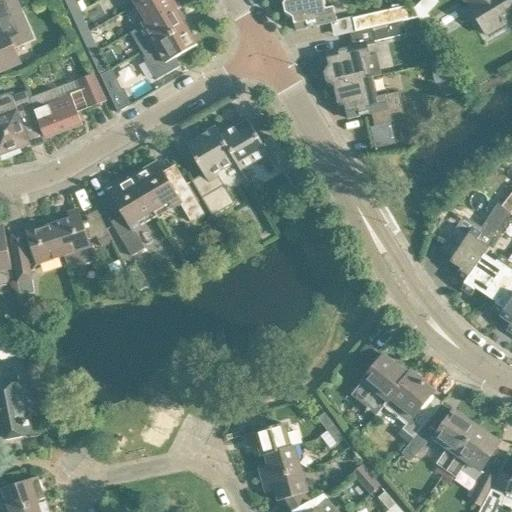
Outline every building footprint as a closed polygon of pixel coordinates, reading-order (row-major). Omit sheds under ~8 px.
[(0,0),(0,20),(21,11),(15,0),(0,0)] [(74,0),(72,0),(67,3),(73,16),(81,13),(74,0)] [(145,0),(137,5),(147,23),(148,24),(175,7),(176,8),(180,6),(175,0),(145,0)] [(326,9),(323,0),(282,0),(287,19),(293,18),(296,30),(337,21),(334,7),(326,9)] [(511,0),(465,0),(470,4),(469,4),(489,38),(511,25),(509,21),(511,18),(511,0)] [(372,28),(403,21),(418,18),(411,5),(353,18),(353,19),(356,32),(372,28)] [(144,26),(131,33),(142,52),(186,26),(176,8),(175,7),(148,24),(147,23),(143,25),(144,26)] [(21,11),(0,20),(0,70),(19,62),(13,47),(33,39),(21,11)] [(81,13),(73,16),(79,29),(87,26),(81,13)] [(403,21),(372,28),(375,42),(406,35),(403,21)] [(155,45),(142,52),(140,53),(157,81),(180,67),(175,58),(197,45),(186,26),(155,45)] [(329,65),(323,67),(328,88),(334,86),(367,79),(367,78),(362,59),(371,57),(367,44),(375,42),(372,28),(356,32),(359,45),(326,53),(329,65)] [(93,38),(85,42),(91,55),(99,52),(93,38)] [(102,58),(94,61),(101,75),(108,71),(102,58)] [(108,71),(101,75),(107,88),(114,84),(108,71)] [(55,89),(30,98),(30,99),(39,122),(38,122),(45,138),(82,124),(77,111),(87,107),(88,109),(107,101),(94,74),(77,81),(81,91),(59,99),(55,89)] [(374,126),(406,119),(399,92),(377,97),(373,77),(367,78),(367,79),(334,86),(339,108),(345,106),(348,119),(371,113),(374,126)] [(122,90),(110,96),(118,113),(132,105),(124,89),(122,90)] [(0,155),(30,144),(24,128),(38,122),(39,122),(30,99),(30,98),(28,91),(12,97),(11,93),(0,96),(0,155)] [(221,135),(234,157),(239,165),(258,154),(270,174),(288,164),(288,163),(272,136),(262,142),(248,119),(221,135)] [(214,168),(234,157),(221,135),(216,127),(186,144),(209,182),(219,176),(214,168)] [(172,186),(157,161),(132,175),(154,211),(170,202),(174,208),(181,204),(191,221),(204,214),(184,179),(172,186)] [(293,167),(286,171),(293,182),(300,177),(293,167)] [(154,211),(132,175),(108,189),(123,215),(111,222),(132,256),(145,249),(134,231),(141,227),(138,221),(154,211)] [(194,182),(193,183),(213,217),(235,203),(225,186),(203,199),(194,183),(194,182)] [(456,276),(465,282),(466,282),(485,255),(490,248),(489,248),(511,215),(511,212),(511,193),(506,201),(501,207),(496,203),(477,231),(473,228),(469,235),(457,227),(446,243),(441,251),(452,259),(450,262),(460,269),(456,276)] [(70,218),(53,224),(64,256),(69,270),(95,261),(88,240),(96,237),(102,248),(113,242),(97,210),(86,216),(88,220),(82,222),(78,209),(68,212),(70,218)] [(27,234),(10,239),(15,267),(21,295),(24,310),(32,308),(34,308),(31,293),(36,292),(32,273),(38,265),(64,256),(53,224),(37,229),(35,226),(25,229),(27,234)] [(0,286),(10,284),(7,268),(12,268),(4,226),(0,227),(0,286)] [(466,282),(465,282),(461,289),(471,296),(476,289),(486,296),(509,261),(501,256),(496,262),(485,255),(466,282)] [(511,256),(509,261),(486,296),(496,302),(492,309),(501,315),(502,316),(511,300),(511,256)] [(135,263),(127,268),(139,292),(149,286),(135,263)] [(511,333),(511,300),(502,316),(501,315),(500,316),(511,323),(507,330),(511,333)] [(377,416),(384,407),(384,406),(409,376),(408,375),(384,355),(383,357),(368,345),(351,365),(366,377),(351,395),(377,416)] [(410,444),(432,417),(435,413),(443,403),(432,395),(435,392),(411,372),(408,375),(409,376),(384,406),(384,407),(406,425),(403,429),(398,435),(410,444)] [(0,439),(31,433),(21,384),(0,387),(0,439)] [(435,471),(443,477),(477,427),(454,411),(446,421),(435,413),(432,417),(410,444),(402,453),(411,461),(432,436),(448,448),(437,464),(439,465),(435,471)] [(335,426),(325,413),(318,419),(327,431),(335,426)] [(291,447),(284,424),(245,435),(249,447),(258,445),(262,456),(265,455),(291,447)] [(345,439),(335,426),(327,431),(337,444),(345,439)] [(47,430),(49,443),(57,441),(63,440),(60,427),(47,430)] [(477,427),(447,471),(455,476),(456,477),(467,462),(481,471),(500,443),(477,427)] [(262,480),(302,469),(295,445),(291,447),(265,455),(268,466),(259,468),(262,480)] [(280,501),(286,511),(292,511),(311,502),(306,493),(308,493),(302,469),(262,480),(266,493),(275,490),(278,501),(280,501)] [(379,486),(368,473),(359,482),(370,495),(379,486)] [(470,501),(482,507),(492,489),(497,479),(484,473),(470,501)] [(2,489),(9,511),(12,511),(46,500),(38,477),(2,489)] [(511,511),(511,479),(505,496),(501,509),(511,511)] [(482,507),(479,511),(496,511),(498,508),(501,509),(505,496),(492,489),(482,507)] [(379,498),(389,510),(396,504),(385,492),(379,498)] [(311,502),(292,511),(340,511),(329,500),(328,501),(324,494),(311,502)] [(12,511),(50,511),(46,500),(12,511)]
